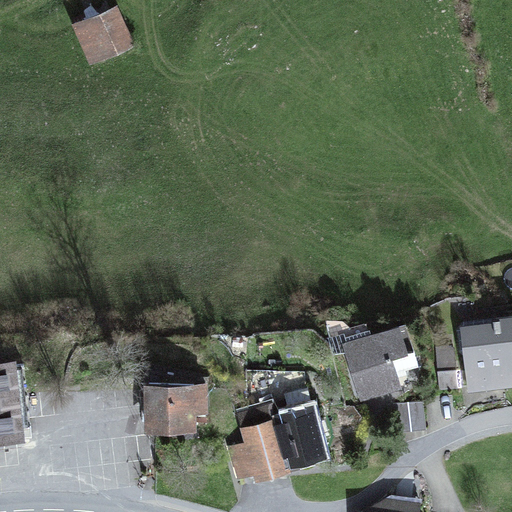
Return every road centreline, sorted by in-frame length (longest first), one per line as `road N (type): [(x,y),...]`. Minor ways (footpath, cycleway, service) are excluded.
road 1 (track): [(277,0),(496,224),(511,231)]
road 2 (residential): [(511,419),(451,432),(373,492),(312,511)]
